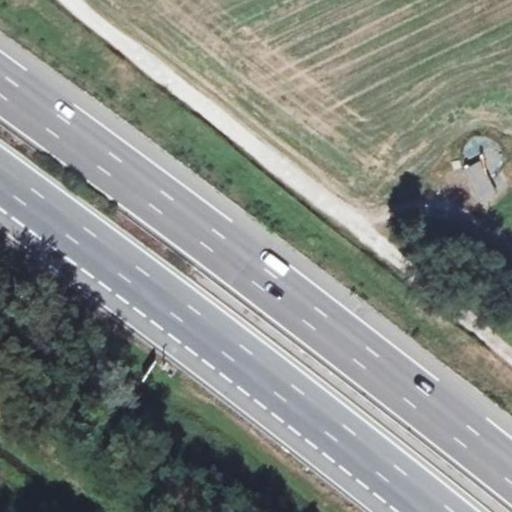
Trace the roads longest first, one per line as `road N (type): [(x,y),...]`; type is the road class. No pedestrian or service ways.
road 1 (motorway): [(511,450),(0,50)]
road 2 (track): [(81,0),(511,350)]
road 3 (motorway): [(0,175),(437,511)]
